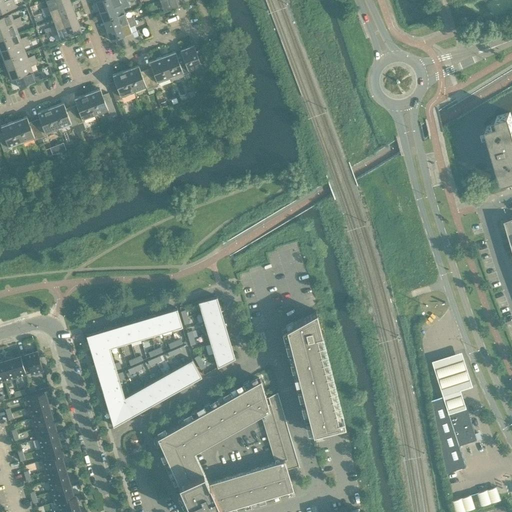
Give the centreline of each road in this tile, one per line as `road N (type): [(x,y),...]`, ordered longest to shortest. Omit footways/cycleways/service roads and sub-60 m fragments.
road 1 (secondary): [(395,105),(456,316),(511,442)]
road 2 (secondary): [(511,415),(443,237),(410,102)]
road 3 (tertiary): [(0,334),(34,324),(57,331),(111,511)]
road 4 (residential): [(273,511),(322,497),(278,349)]
road 5 (residential): [(106,65),(209,26),(199,0)]
road 6 (residential): [(511,298),(481,208),(511,199)]
